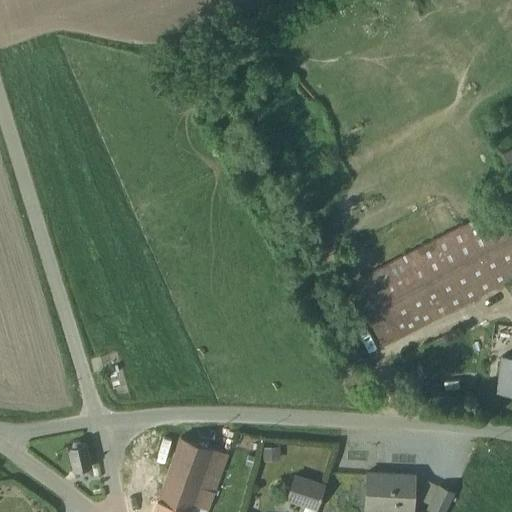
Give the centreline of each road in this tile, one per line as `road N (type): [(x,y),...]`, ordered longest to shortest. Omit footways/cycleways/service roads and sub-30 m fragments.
road 1 (unclassified): [(98,422),(173,414),(511,435)]
road 2 (unclassified): [(98,422),(0,97)]
